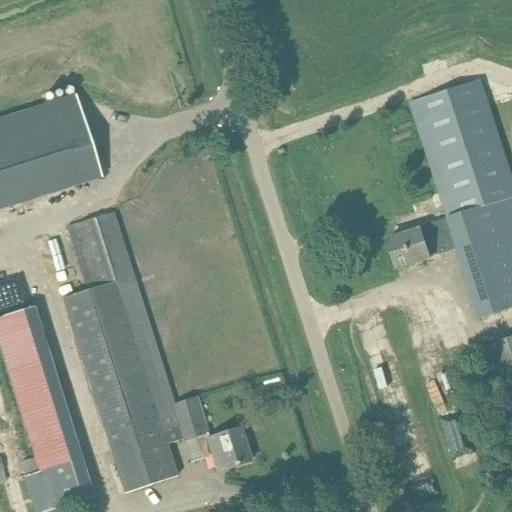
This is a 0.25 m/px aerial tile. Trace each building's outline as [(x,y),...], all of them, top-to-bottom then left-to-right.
[(410,103),(451,230),(457,250),(480,319),(511,308),(511,174),(481,80),(410,103)] [(0,123),(0,206),(101,175),(77,99),(0,123)] [(95,289),(133,277),(113,213),(75,225),(95,289)] [(457,250),(451,230),(423,239),(420,230),(388,241),(397,269),(457,250)] [(0,310),(22,310),(21,264),(0,264),(0,310)] [(172,400),(133,277),(95,289),(62,300),(123,493),(175,476),(166,446),(185,440),(172,400)] [(46,511),(93,497),(33,308),(0,318),(0,347),(40,473),(23,478),(34,511),(46,511)] [(511,437),(511,337),(477,349),(484,371),(490,370),(511,437)] [(172,400),(185,440),(186,443),(207,436),(195,399),(185,402),(183,396),(172,400)] [(208,439),(207,436),(186,443),(195,449),(199,448),(202,459),(211,456),(216,472),(250,461),(240,429),(208,439)] [(15,462),(2,465),(4,474),(17,471),(15,462)] [(432,469),(408,473),(414,511),(438,508),(432,469)]
